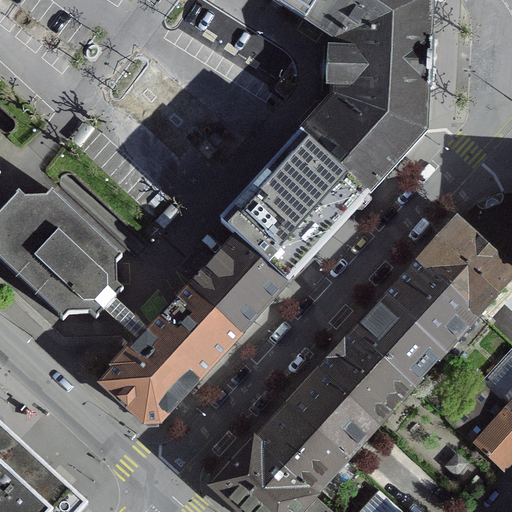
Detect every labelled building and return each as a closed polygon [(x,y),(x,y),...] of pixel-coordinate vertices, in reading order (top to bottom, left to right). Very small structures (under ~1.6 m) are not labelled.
[(269,0),(305,23),(305,22),(319,0),(269,0)] [(334,99),(301,134),(369,195),(425,135),(427,92),(429,92),(429,90),(433,90),(434,68),(435,44),(431,44),(432,42),(429,42),(431,0),(319,0),(305,22),(336,42),(336,54),(330,53),(328,87),(334,88),(334,99)] [(234,240),(285,286),(369,195),(301,134),(301,135),(220,224),(236,238),(234,240)] [(115,265),(121,259),(51,193),(45,199),(24,200),(17,195),(0,213),(0,264),(62,322),(67,316),(82,316),(89,315),(95,321),(122,292),(116,286),(116,280),(115,265)] [(318,491),(345,462),(378,426),(412,389),(445,353),(477,318),(511,279),(511,274),(456,223),(427,254),(419,263),(392,293),(386,299),(382,303),(352,335),(324,366),(319,371),(294,400),(286,408),(282,412),(253,444),(249,449),(213,488),(238,511),(299,511),(312,498),(318,491)] [(241,334),(285,286),(234,240),(191,287),(241,334)] [(159,425),(241,334),(191,287),(133,350),(131,348),(112,368),(114,370),(100,386),(144,425),(159,425)] [(503,384),(511,374),(511,355),(494,375),(503,384)] [(443,419),(501,473),(511,460),(511,404),(507,410),(477,383),(471,389),(474,391),(452,415),(450,412),(443,419)] [(0,511),(76,511),(84,504),(18,444),(11,437),(3,430),(0,427),(0,511)] [(447,468),(455,475),(465,465),(456,458),(447,468)] [(327,511),(312,498),(299,511),(399,511),(378,492),(360,511),(327,511)]
